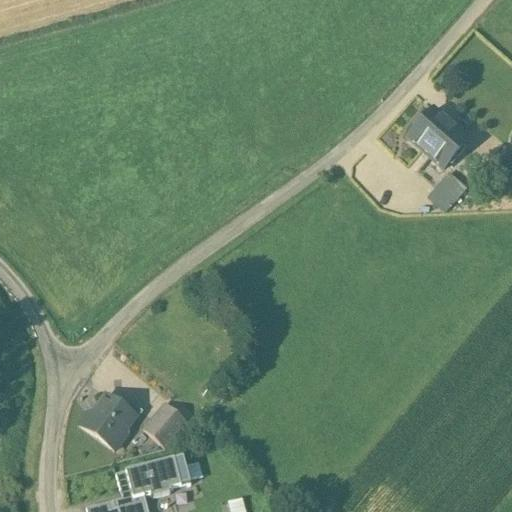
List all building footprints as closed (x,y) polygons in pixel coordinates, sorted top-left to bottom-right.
[(467,144),(434,114),(433,113),(407,143),(408,143),(421,154),(423,153),(443,171),(442,172),(443,173),(468,144),(467,143),(467,144)] [(465,192),(448,177),(427,202),(443,217),(465,192)] [(124,413),(105,400),(94,416),(87,417),(79,428),(114,454),(126,438),(125,433),(133,421),(134,420),(124,413)] [(142,415),(130,406),(124,413),(134,420),(133,421),(136,423),(142,415)] [(165,407),(142,433),(165,453),(187,427),(165,407)] [(183,461),(115,478),(121,503),(86,511),(147,511),(144,501),(150,499),(150,502),(171,497),(170,494),(190,488),(183,461)] [(226,503),(228,511),(244,511),(242,500),(226,503)]
